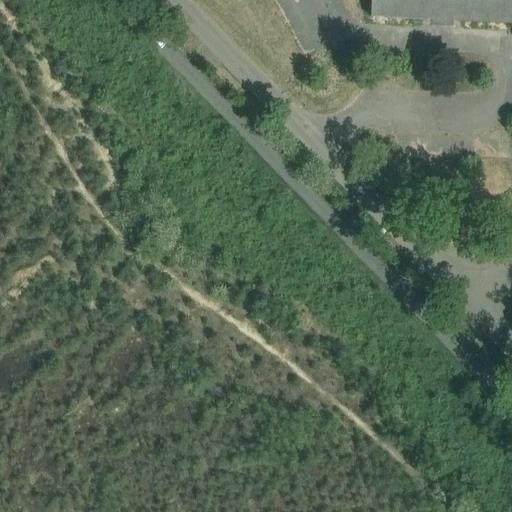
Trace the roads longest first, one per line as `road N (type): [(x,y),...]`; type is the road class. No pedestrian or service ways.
road 1 (track): [(511,407),(116,0)]
road 2 (residential): [(176,0),(465,298)]
